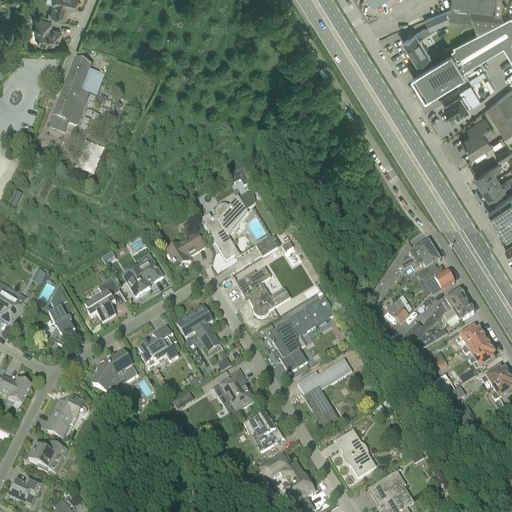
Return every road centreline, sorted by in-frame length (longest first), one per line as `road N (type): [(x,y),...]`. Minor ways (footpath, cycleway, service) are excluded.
road 1 (residential): [(49,377),(199,286),(210,288),(348,511)]
road 2 (unclassified): [(279,0),(511,359)]
road 3 (primary): [(304,0),(511,333)]
road 4 (primary): [(511,299),(326,0)]
road 5 (residential): [(511,273),(344,0)]
